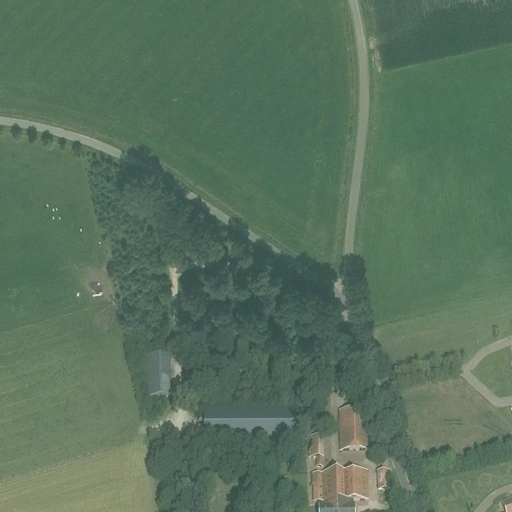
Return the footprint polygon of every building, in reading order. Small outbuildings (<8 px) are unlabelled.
[(331,319),(318,316),(314,333),(327,335),(331,319)] [(295,429),(295,405),(204,406),(204,430),(295,429)] [(339,451),(367,451),(367,411),(338,411),(339,451)] [(353,501),(367,501),(366,472),(322,474),(311,474),(311,485),(322,485),(322,507),(318,507),(318,511),(353,511),(353,506),(353,501)] [(378,491),(388,490),(387,472),(377,472),(378,491)] [(252,488),(264,488),(264,477),(252,478),(252,488)] [(511,511),(511,499),(502,503),(504,511),(511,511)]
